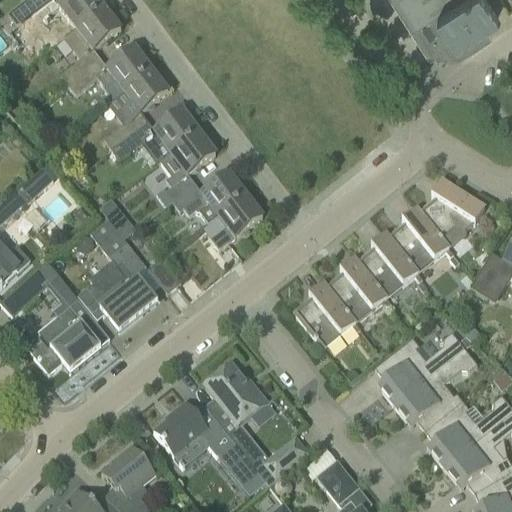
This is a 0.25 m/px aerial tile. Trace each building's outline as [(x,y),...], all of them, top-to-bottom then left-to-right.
[(17,30),(19,29),(53,2),(51,0),(34,0),(23,9),(22,8),(8,19),(17,30)] [(48,22),(64,43),(103,13),(93,0),(75,0),(60,12),(53,2),(19,29),(27,39),(48,22)] [(410,0),(402,5),(416,27),(447,8),(458,0),(410,0)] [(458,0),(447,8),(466,38),(497,19),(484,0),(458,0)] [(416,27),(436,58),(466,38),(447,8),(416,27)] [(60,80),(68,90),(100,65),(93,55),(120,35),(120,34),(119,34),(103,13),(64,43),(80,65),(60,80)] [(123,97),(151,76),(135,55),(134,54),(107,75),(100,65),(68,90),(76,100),(97,84),(104,93),(103,93),(112,105),(123,97)] [(111,154),(147,127),(140,118),(167,97),(151,76),(123,97),(131,108),(120,117),(127,127),(103,145),(111,154)] [(147,127),(111,154),(119,166),(147,144),(154,153),(161,148),(170,160),(198,138),(182,117),(182,116),(154,137),(147,127)] [(214,159),(198,138),(170,160),(159,168),(170,182),(165,186),(170,193),(165,196),(163,194),(156,199),(166,212),(195,190),(187,180),(215,160),(214,159)] [(0,230),(26,207),(28,209),(52,188),(40,174),(17,196),(0,211),(0,230)] [(195,190),(166,212),(171,219),(177,214),(180,218),(184,215),(189,222),(196,217),(197,218),(199,218),(208,229),(216,222),(245,200),(229,180),(229,179),(202,200),(195,190)] [(432,210),(420,219),(445,250),(473,227),(475,228),(484,214),(440,186),(430,201),(435,205),(432,210)] [(261,222),(245,200),(216,222),(225,233),(219,238),(211,244),(219,255),(227,249),(260,221),(260,222),(261,222)] [(401,235),(389,245),(417,279),(444,257),(449,262),(452,259),(445,250),(420,219),(415,213),(401,225),(404,229),(401,235)] [(77,216),(67,225),(75,234),(86,226),(77,216)] [(133,283),(146,273),(127,248),(108,224),(90,238),(112,266),(88,286),(92,290),(77,302),(96,326),(104,319),(118,337),(155,307),(137,285),(136,287),(133,283)] [(369,260),(358,269),(386,304),(413,281),(418,287),(421,284),(417,279),(389,245),(384,238),(370,250),(373,254),(369,260)] [(0,292),(1,291),(0,290),(9,282),(15,276),(17,278),(30,266),(16,250),(11,255),(0,243),(0,292)] [(511,278),(511,246),(501,264),(491,258),(469,293),(484,303),(488,297),(502,294),(511,278)] [(338,285),(327,294),(354,329),(381,307),(386,312),(390,309),(386,304),(358,269),(353,263),(339,275),(342,279),(338,285)] [(148,276),(167,299),(180,288),(161,265),(148,276)] [(14,295),(0,307),(0,309),(12,323),(27,310),(44,294),(47,292),(61,309),(52,316),(57,322),(78,305),(58,282),(45,267),(14,295)] [(322,355),(338,342),(350,331),(355,337),(358,334),(354,329),(327,294),(322,288),(307,300),(311,304),(307,310),(295,320),(322,355)] [(40,340),(25,352),(48,380),(56,373),(61,369),(62,370),(63,369),(68,375),(67,376),(68,377),(69,378),(70,377),(71,377),(72,376),(71,376),(98,354),(99,355),(99,354),(100,352),(99,352),(109,344),(96,329),(78,305),(57,322),(56,323),(55,324),(38,338),(40,340)] [(457,331),(473,346),(480,338),(464,324),(457,331)] [(424,367),(415,355),(418,352),(412,344),(374,374),(387,391),(381,396),(393,411),(463,354),(451,339),(443,345),(442,353),(424,367)] [(411,421),(424,437),(462,407),(456,400),(453,402),(443,390),(460,376),(468,377),(476,371),(463,354),(393,411),(405,426),(411,421)] [(230,371),(204,392),(219,411),(231,425),(233,429),(236,432),(237,431),(238,432),(251,422),(266,409),(252,392),(245,382),(242,385),(230,371)] [(349,376),(344,380),(350,388),(359,381),(354,376),(349,376)] [(424,437),(432,448),(437,454),(431,459),(443,474),(511,417),(511,415),(501,401),(492,408),(492,416),(474,429),(465,417),(468,415),(462,407),(424,437)] [(175,419),(153,437),(165,453),(172,461),(186,449),(198,440),(208,452),(215,461),(216,460),(249,501),(265,487),(245,462),(227,439),(210,418),(205,412),(202,415),(200,413),(194,418),(194,417),(185,407),(173,416),(175,419)] [(461,484),(474,500),(511,477),(511,472),(506,463),(502,465),(493,453),(510,439),(511,439),(511,417),(443,474),(455,489),(461,484)] [(236,432),(227,439),(245,462),(255,453),(238,432),(237,433),(236,432)] [(269,465),(263,470),(276,485),(307,460),(294,445),(269,465)] [(155,480),(144,466),(131,450),(116,462),(118,465),(100,479),(115,497),(119,494),(132,509),(147,497),(142,490),(155,480)] [(327,498),(348,481),(336,466),(315,483),(327,498)] [(511,511),(511,477),(474,500),(479,511),(478,511),(511,511)] [(95,511),(91,507),(76,494),(66,505),(69,508),(64,511),(95,511)]
